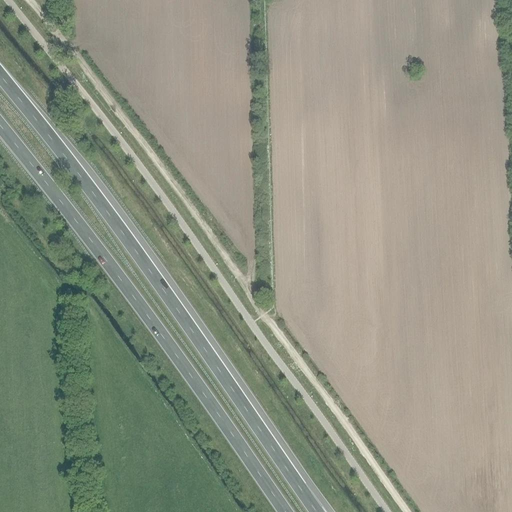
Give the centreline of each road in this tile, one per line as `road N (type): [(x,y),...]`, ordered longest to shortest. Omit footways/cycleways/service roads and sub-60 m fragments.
road 1 (trunk): [(314,511),(123,235),(0,75)]
road 2 (trunk): [(0,126),(285,511)]
road 3 (track): [(262,311),(159,163),(29,0)]
road 4 (track): [(407,511),(262,311)]
